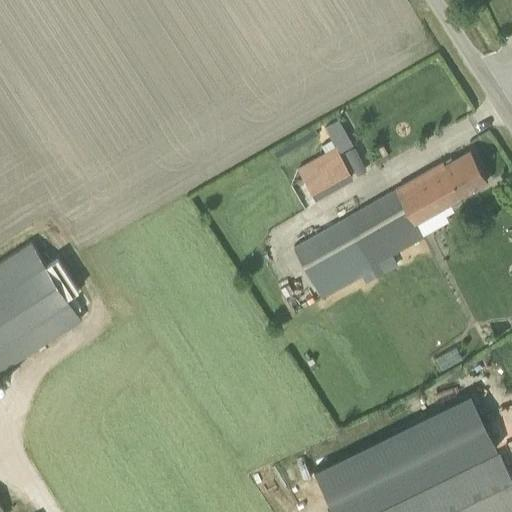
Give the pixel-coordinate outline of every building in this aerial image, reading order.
[(337,118),(324,126),(329,135),(343,127),(337,118)] [(315,190),(353,172),(341,146),(303,164),(315,190)] [(471,151),(453,161),(451,157),(294,246),(322,296),(372,268),(370,264),(423,235),(415,221),(487,180),(471,151)] [(356,171),(366,170),(365,154),(355,155),(356,171)] [(79,288),(58,255),(46,263),(31,241),(0,261),(0,370),(81,318),(67,296),(79,288)] [(313,469),(334,511),(362,511),(497,446),(470,392),(313,469)] [(377,511),(503,511),(511,508),(511,477),(500,452),(377,511)]
